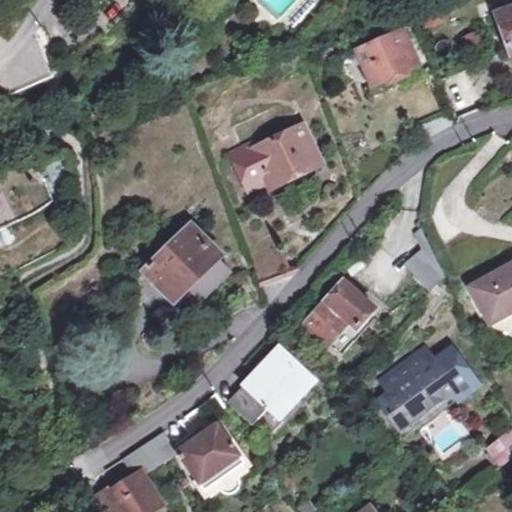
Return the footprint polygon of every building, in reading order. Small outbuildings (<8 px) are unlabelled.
[(511,8),(495,15),(511,56),(511,55),(511,8)] [(375,97),(406,83),(401,72),(416,65),(401,32),(355,53),(375,97)] [(468,56),(484,48),(477,33),(460,40),(468,56)] [(464,68),(468,66),(467,64),(457,38),(432,47),(427,49),(437,78),(443,76),(464,68)] [(421,76),(416,65),(401,72),(406,83),(421,76)] [(441,110),(429,84),(400,97),(412,123),(441,110)] [(300,128),(254,152),(269,185),(316,162),(300,128)] [(42,175),(72,164),(71,154),(69,148),(38,160),(42,175)] [(201,299),(230,269),(227,266),(190,227),(146,270),(174,299),(188,285),(201,299)] [(427,251),(406,266),(427,296),(448,282),(427,251)] [(263,257),(250,272),(270,290),(283,274),(263,257)] [(511,264),(470,287),(489,324),(511,312),(511,264)] [(318,348),(323,342),(326,346),(346,324),(353,330),(371,311),(332,272),(311,297),(321,307),(305,326),(316,337),(312,342),(318,348)] [(274,413),(306,378),(278,351),(227,402),(251,425),(267,408),(274,413)] [(422,351),(413,358),(425,374),(434,367),(422,351)] [(448,387),(434,367),(425,374),(413,358),(381,381),(392,398),(382,406),(388,413),(386,414),(391,420),(393,420),(397,425),(422,406),(424,409),(439,398),(437,395),(448,387)] [(193,478),(202,491),(243,462),(217,424),(176,452),(163,432),(149,442),(164,465),(179,456),(193,478)] [(511,432),(489,450),(500,464),(511,455),(511,432)] [(149,472),(164,465),(149,442),(143,446),(121,459),(132,476),(146,467),(149,472)] [(140,511),(139,510),(156,499),(144,480),(142,477),(110,496),(107,490),(95,498),(101,511),(116,511),(119,510),(120,511),(140,511)] [(139,510),(140,511),(148,511),(160,505),(156,499),(139,510)]
